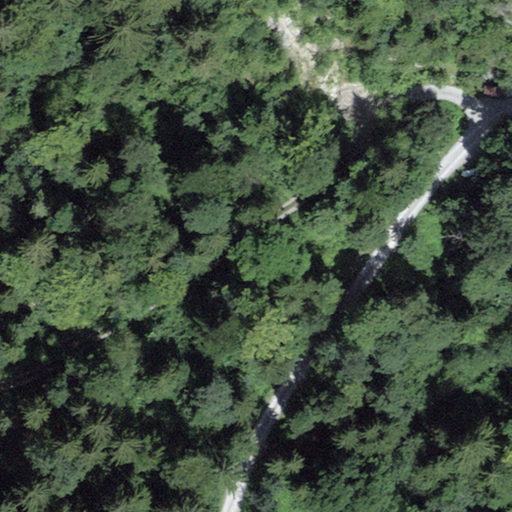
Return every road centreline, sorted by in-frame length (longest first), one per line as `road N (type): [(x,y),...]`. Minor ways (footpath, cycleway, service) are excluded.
road 1 (track): [(227,511),(270,415),(413,192),(494,116)]
road 2 (track): [(0,383),(54,368),(263,221)]
road 3 (track): [(263,221),(313,191),(390,107),(455,93),(494,116)]
